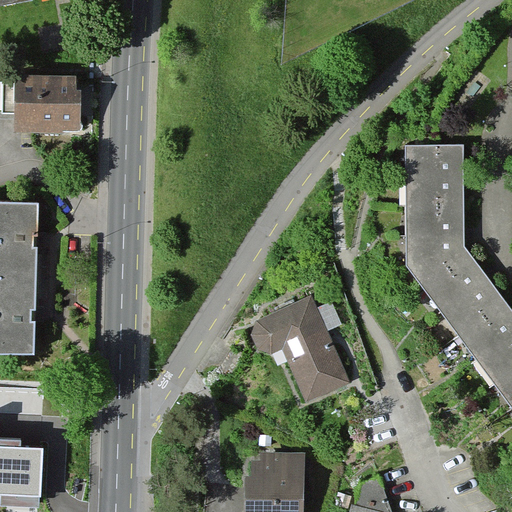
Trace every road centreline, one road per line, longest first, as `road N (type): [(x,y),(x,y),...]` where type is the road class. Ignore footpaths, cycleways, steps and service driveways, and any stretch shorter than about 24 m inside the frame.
road 1 (residential): [(119,412),(154,399),(303,172),(482,0)]
road 2 (primary): [(134,0),(119,412)]
